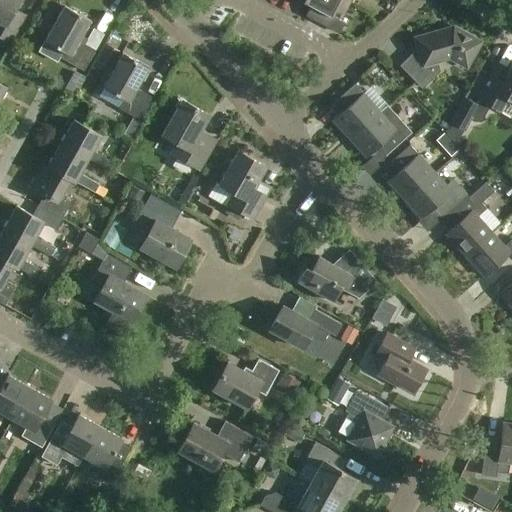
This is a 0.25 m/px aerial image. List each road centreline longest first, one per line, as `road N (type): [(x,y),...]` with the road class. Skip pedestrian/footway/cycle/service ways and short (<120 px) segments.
road 1 (residential): [(320,176),(299,195),(253,278),(203,291),(142,394),(121,391),(0,321)]
road 2 (residential): [(469,368),(440,304),(320,176)]
road 3 (residential): [(400,511),(465,394),(469,368)]
road 4 (residential): [(277,126),(182,20)]
road 5 (residential): [(346,65),(237,0)]
